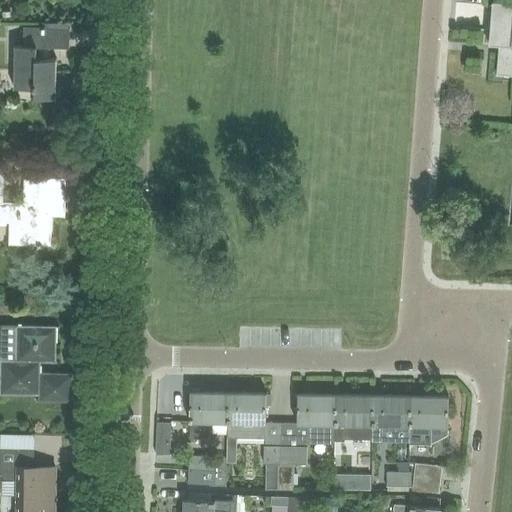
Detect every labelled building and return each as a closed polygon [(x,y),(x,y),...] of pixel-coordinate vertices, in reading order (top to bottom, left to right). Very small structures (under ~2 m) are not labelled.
[(511,3),(491,2),(488,46),(506,47),(505,55),(497,54),(496,75),(511,76),(511,3)] [(68,47),(69,28),(22,28),(22,45),(14,45),(13,88),(33,88),(33,97),(55,98),(55,58),(43,58),(44,47),(68,47)] [(65,215),(65,178),(24,177),(24,202),(2,202),(3,169),(0,169),(0,221),(9,221),(9,243),(50,244),(51,215),(65,215)] [(71,401),(72,372),(39,372),(40,361),(55,361),(56,325),(0,324),(0,393),(38,394),(38,401),(71,401)] [(227,423),(228,392),(190,391),(190,422),(189,438),(199,438),(202,438),(205,437),(208,435),(210,432),(211,430),(212,426),(212,423),(227,423)] [(226,458),(236,458),(237,438),(265,438),(266,392),(228,392),(227,423),(226,458)] [(334,437),(336,393),(297,393),(297,424),(297,446),(281,446),(280,464),(279,490),(280,490),(293,490),(294,464),(306,464),(307,455),(307,437),(334,437)] [(373,394),(336,393),(334,437),(334,441),(344,441),(344,439),(372,439),(372,425),(373,394)] [(410,426),(410,395),(373,394),(372,425),(372,439),(372,441),(381,442),(381,425),(409,426),(410,426)] [(448,395),(410,395),(410,426),(409,426),(409,449),(410,449),(410,444),(430,445),(430,446),(431,446),(431,427),(446,427),(446,434),(447,435),(447,427),(448,395)] [(268,446),(264,445),(263,464),(280,464),(281,446),(268,446)] [(53,511),(54,466),(33,465),(33,447),(0,446),(0,479),(16,480),(15,511),(53,511)] [(226,457),(189,455),(188,469),(215,471),(214,485),(226,486),(226,457)] [(440,479),(441,466),(415,463),(414,476),(440,479)] [(215,471),(188,469),(188,484),(214,485),(215,471)] [(410,486),(411,472),(387,472),(387,486),(410,486)] [(438,493),(440,479),(414,476),(412,490),(438,493)] [(337,511),(339,499),(317,497),(315,511),(323,511),(337,511)] [(224,511),(230,511),(230,502),(183,499),(182,511),(224,511)]
